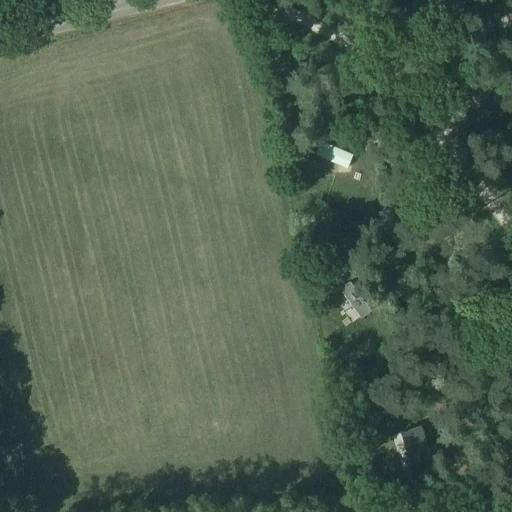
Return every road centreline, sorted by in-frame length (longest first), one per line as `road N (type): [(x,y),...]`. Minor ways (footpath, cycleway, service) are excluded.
road 1 (track): [(270,0),(361,52),(511,228)]
road 2 (unclassified): [(0,39),(158,0)]
